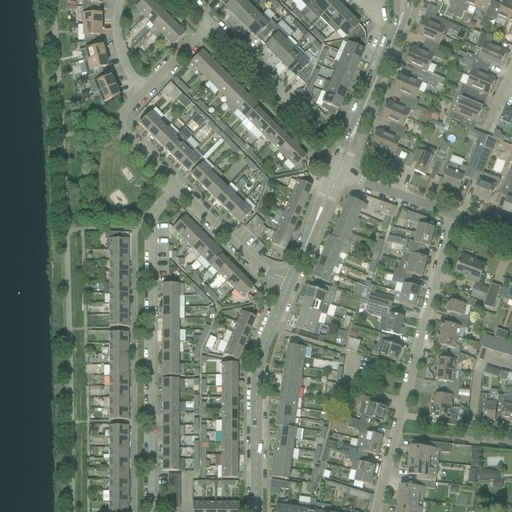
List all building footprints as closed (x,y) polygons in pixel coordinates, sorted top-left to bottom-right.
[(95,4),(100,5),(101,0),(84,0),(83,8),(83,26),(99,25),(99,14),(94,14),(95,10),(96,10),(96,9),(95,9),(95,4)] [(142,0),(134,8),(144,18),(156,5),(150,0),(142,0)] [(232,14),(244,3),(243,2),(245,0),(221,0),(220,2),(232,14)] [(319,18),(335,2),(332,0),(312,0),(311,2),(311,1),(305,7),(318,20),(319,18)] [(459,5),(461,0),(448,0),(448,1),(450,8),(448,14),(454,16),(454,17),(459,5)] [(476,9),(479,0),(461,0),(459,5),(454,17),(461,20),(464,12),(466,13),(469,6),(476,9)] [(491,0),(479,0),(476,9),(474,12),(480,14),(483,21),(488,23),(490,18),(496,5),(490,3),(491,0)] [(507,22),(511,10),(511,2),(507,0),(504,0),(501,8),(496,5),(490,18),(496,21),(497,18),(507,22)] [(327,26),(342,10),(335,2),(319,18),(327,26)] [(240,22),(251,10),(244,3),(232,14),(240,22)] [(166,15),(156,5),(144,18),(153,27),(166,15)] [(248,29),(259,18),(251,10),(240,22),(248,29)] [(339,29),(350,17),(342,10),(327,26),(334,33),(339,29)] [(259,18),(248,29),(260,42),(275,26),(263,14),(259,18)] [(175,24),(166,15),(153,27),(163,36),(175,24)] [(361,29),(358,25),(350,17),(339,29),(346,37),(347,40),(365,37),(366,36),(361,29)] [(449,30),(451,24),(438,18),(436,24),(424,19),(423,21),(421,20),(418,26),(442,37),(446,38),(449,30)] [(185,33),(175,24),(163,36),(172,46),(185,33)] [(99,37),(99,25),(83,26),(83,41),(82,41),(83,41),(95,40),(95,39),(94,39),(94,37),(99,37)] [(135,35),(141,29),(137,25),(131,32),(135,35)] [(288,37),(276,25),(276,26),(275,26),(260,42),(272,54),(284,42),(288,37)] [(296,29),(301,34),(304,37),(307,34),(299,26),(296,29)] [(418,26),(415,33),(418,33),(417,36),(429,41),(427,46),(439,52),(442,46),(439,45),(442,37),(418,26)] [(315,41),(310,37),(307,34),(304,37),(312,45),(315,41)] [(324,40),(318,34),(315,37),(321,43),(324,40)] [(479,40),(475,48),(481,50),(506,61),(508,54),(506,53),(507,51),(498,47),(495,46),(497,41),(484,35),(482,41),(479,40)] [(358,60),(363,50),(365,45),(366,36),(365,37),(347,40),(348,44),(343,54),(358,60)] [(315,41),(312,45),(319,52),(321,47),(315,41)] [(284,42),(272,54),(280,61),(291,50),(284,42)] [(103,57),(100,46),(79,51),(79,52),(80,52),(82,62),(87,61),(87,60),(103,57)] [(409,47),(406,54),(431,64),(433,58),(436,59),(442,62),(445,55),(439,52),(427,46),(424,51),(412,46),(411,48),(409,47)] [(202,50),(189,63),(199,72),(211,60),(202,50)] [(288,69),(299,57),(291,50),(280,61),(288,69)] [(466,57),(465,60),(466,60),(473,63),(486,68),(488,63),(500,68),(501,66),(503,67),(506,61),(481,50),(478,59),(467,54),(466,57)] [(354,70),(358,60),(343,54),(339,63),(354,70)] [(406,54),(404,60),(406,61),(405,63),(417,68),(415,74),(428,79),(442,85),(444,79),(430,73),(427,72),(431,64),(406,54)] [(106,67),(103,57),(87,60),(87,61),(82,62),(83,62),(87,78),(86,78),(86,79),(87,79),(101,74),(102,73),(101,73),(100,69),(106,67)] [(308,76),(312,68),(307,65),(299,57),(288,69),(305,86),(308,76)] [(211,60),(199,72),(208,82),(220,69),(211,60)] [(350,80),(354,70),(339,63),(335,62),(330,71),(335,73),(350,80)] [(483,74),(486,68),(473,63),(470,69),(473,70),(470,78),(494,88),(497,82),(495,81),(495,79),(483,74)] [(220,69),(208,82),(217,91),(230,78),(220,69)] [(346,90),(350,80),(335,73),(331,83),(346,90)] [(113,86),(109,76),(103,78),(101,74),(87,79),(93,94),(92,94),(93,95),(98,93),(113,86)] [(397,75),(395,81),(419,92),(422,84),(425,85),(428,79),(415,74),(413,79),(400,74),(399,76),(397,75)] [(230,78),(217,91),(227,100),(239,88),(230,78)] [(491,95),(494,88),(470,78),(466,86),(460,83),(457,89),(461,90),(474,96),(476,91),(488,96),(489,94),(491,95)] [(341,100),(346,90),(331,83),(326,81),(322,91),(326,93),(341,100)] [(395,81),(392,88),(394,89),(393,91),(405,96),(403,101),(416,107),(418,101),(416,100),(419,92),(395,81)] [(177,90),(170,83),(166,87),(177,98),(181,94),(177,90)] [(117,97),(113,86),(98,93),(102,103),(117,97)] [(177,98),(166,87),(162,91),(169,98),(173,102),(177,98)] [(239,88),(227,100),(236,109),(249,97),(239,88)] [(462,97),(458,105),(482,116),(485,109),(483,108),(484,106),(472,101),(474,96),(461,90),(459,96),(462,97)] [(331,123),(341,100),(326,93),(320,107),(327,113),(324,117),(331,123)] [(249,97),(236,109),(246,119),(256,108),(257,109),(258,107),(254,103),(249,97)] [(187,100),(182,105),(186,109),(191,104),(187,100)] [(386,102),(383,109),(407,119),(411,111),(413,113),(416,107),(403,101),(401,106),(389,101),(388,103),(386,102)] [(451,113),(449,118),(453,120),(462,124),(464,118),(476,123),(477,121),(479,122),(482,116),(458,105),(454,114),(451,113)] [(511,112),(504,109),(505,107),(505,106),(499,120),(510,125),(511,121),(511,112)] [(246,119),(245,119),(253,127),(264,116),(257,109),(256,108),(246,119)] [(407,119),(383,109),(380,115),(382,116),(381,118),(394,124),(391,129),(393,130),(406,135),(404,134),(407,128),(404,127),(407,119)] [(430,126),(443,130),(445,125),(438,123),(440,114),(427,111),(426,117),(432,119),(430,126)] [(196,115),(191,120),(199,128),(204,123),(207,120),(204,117),(199,112),(196,115)] [(146,132),(158,121),(149,113),(138,124),(146,132)] [(264,116),(253,127),(261,135),(272,124),(264,116)] [(215,128),(211,124),(207,120),(204,123),(212,131),(215,128)] [(155,141),(166,129),(158,121),(146,132),(155,141)] [(272,124),(261,135),(269,143),(280,132),(272,124)] [(225,138),(220,133),(215,128),(212,131),(222,141),(225,138)] [(163,149),(174,137),(166,129),(155,141),(163,149)] [(403,141),(406,135),(393,130),(391,135),(379,130),(378,132),(376,131),(373,137),(397,148),(401,140),(403,141)] [(497,131),(494,138),(503,142),(505,137),(502,136),(500,132),(497,131)] [(182,145),(186,142),(187,140),(179,132),(178,133),(174,137),(163,149),(171,157),(182,146),(182,145)] [(280,132),(269,143),(278,151),(288,140),(280,132)] [(471,180),(475,171),(484,148),(488,137),(487,137),(481,134),(480,134),(466,170),(461,168),(461,167),(450,162),(446,171),(448,172),(443,184),(458,191),(462,181),(464,177),(471,180)] [(397,148),(373,137),(370,144),(372,145),(371,147),(383,152),(383,153),(387,154),(394,156),(399,158),(402,150),(397,148)] [(234,147),(230,142),(225,138),(222,141),(231,150),(234,147)] [(288,140),(278,151),(286,159),(297,148),(288,140)] [(179,165),(190,154),(194,150),(186,142),(182,145),(182,146),(171,157),(179,165)] [(415,155),(412,163),(417,165),(415,172),(425,176),(429,167),(433,157),(423,153),(425,148),(419,146),(415,155)] [(305,157),(297,148),(286,159),(294,168),(305,157)] [(489,202),(498,179),(483,173),(491,152),(484,148),(475,171),(482,173),(478,183),(473,196),(489,202)] [(440,150),(435,163),(441,165),(446,152),(440,150)] [(404,166),(410,168),(415,155),(410,153),(404,166)] [(187,173),(199,162),(190,154),(179,165),(187,173)] [(437,176),(441,165),(435,163),(431,174),(437,176)] [(198,183),(209,172),(201,164),(189,175),(198,183)] [(206,191),(217,180),(222,175),(213,167),(209,172),(198,183),(206,191)] [(268,180),(261,173),(257,176),(262,181),(268,180)] [(214,200),(225,188),(217,180),(206,191),(214,200)] [(311,187),(297,181),(292,191),(307,197),(311,187)] [(222,208),(233,196),(225,188),(214,200),(222,208)] [(302,208),(307,197),(292,191),(288,202),(302,208)] [(511,191),(508,198),(506,202),(503,211),(511,214),(511,191)] [(233,196),(222,208),(230,216),(242,205),(233,196)] [(349,198),(345,208),(360,214),(362,209),(365,210),(367,206),(349,198)] [(252,215),(250,213),(249,212),(254,207),(246,200),(230,216),(239,224),(241,226),(252,215)] [(298,219),(302,208),(288,202),(283,213),(298,219)] [(382,215),(386,204),(380,202),(376,213),(382,215)] [(393,219),(397,207),(386,204),(382,215),(393,219)] [(358,220),(360,214),(345,208),(340,218),(359,226),(360,221),(358,220)] [(407,211),(405,221),(414,223),(417,214),(407,211)] [(293,229),(298,219),(283,213),(279,223),(293,229)] [(177,223),(172,228),(181,238),(194,225),(184,216),(177,223)] [(248,232),(260,220),(256,216),(251,221),(244,228),(248,232)] [(359,226),(340,218),(336,228),(351,234),(354,229),(357,230),(359,226)] [(252,236),(263,224),(260,220),(248,232),(252,236)] [(288,240),(293,229),(279,223),(274,234),(288,240)] [(256,240),(266,230),(262,226),(264,224),(263,224),(252,236),(256,240)] [(419,224),(416,234),(432,238),(435,228),(419,224)] [(194,225),(181,238),(191,247),(203,235),(194,225)] [(349,240),(351,234),(336,228),(332,238),(348,245),(350,246),(352,241),(349,240)] [(430,247),(432,238),(416,234),(410,232),(408,241),(406,241),(405,247),(424,252),(425,246),(430,247)] [(121,240),(121,233),(104,233),(104,240),(109,240),(109,250),(127,250),(127,240),(121,240)] [(284,251),(288,240),(274,234),(270,244),(284,251)] [(203,235),(191,247),(200,256),(212,244),(203,235)] [(398,238),(388,236),(386,242),(387,242),(392,244),(396,245),(398,238)] [(332,238),(330,237),(325,247),(341,254),(343,248),(346,249),(348,245),(332,238)] [(381,249),(383,241),(378,240),(377,244),(371,243),(370,246),(381,249)] [(212,244),(200,256),(209,266),(220,255),(221,255),(222,254),(212,244)] [(378,257),(381,249),(370,246),(368,254),(373,255),(378,257)] [(339,259),(341,254),(325,247),(321,257),(339,265),(341,260),(339,259)] [(425,268),(427,258),(422,257),(424,252),(405,247),(403,253),(404,253),(402,262),(425,268)] [(127,261),(127,250),(109,250),(109,261),(127,261)] [(209,266),(217,274),(228,263),(221,255),(220,255),(209,266)] [(476,260),(462,255),(455,273),(468,278),(468,280),(478,283),(485,266),(475,262),(476,260)] [(339,265),(321,257),(317,267),(332,274),(335,268),(337,269),(339,265)] [(127,272),(127,261),(109,261),(109,272),(127,272)] [(422,277),(425,268),(402,262),(400,271),(395,270),(393,276),(409,280),(410,274),(422,277)] [(228,263),(217,274),(225,282),(236,271),(228,263)] [(330,279),(332,274),(317,267),(313,277),(331,285),(333,280),(330,279)] [(236,271),(225,282),(233,290),(244,279),(236,271)] [(127,283),(127,272),(109,272),(109,283),(127,283)] [(417,298),(420,288),(407,285),(409,280),(393,276),(391,282),(404,285),(401,294),(417,298)] [(253,288),(244,279),(233,290),(242,299),(253,288)] [(511,281),(511,283),(506,281),(502,290),(500,289),(501,287),(491,284),(488,294),(483,306),(493,309),(498,296),(500,297),(511,301),(511,281)] [(127,294),(127,283),(109,283),(109,294),(127,294)] [(188,287),(198,296),(201,293),(192,283),(188,287)] [(177,296),(177,285),(171,284),(161,284),(161,296),(177,296)] [(356,284),(353,295),(361,297),(366,299),(369,288),(364,286),(358,284),(356,284)] [(309,287),(306,298),(330,305),(333,295),(334,296),(336,290),(330,288),(321,285),(319,290),(309,287)] [(488,290),(475,285),(471,297),(484,302),(488,290)] [(415,307),(417,298),(401,294),(396,292),(394,298),(394,299),(395,300),(397,301),(399,302),(399,303),(415,307)] [(370,293),(369,300),(382,303),(384,296),(370,293)] [(127,305),(127,294),(109,294),(109,305),(127,305)] [(177,307),(177,296),(161,296),(161,308),(177,307)] [(464,317),(466,306),(471,307),(472,307),(474,300),(469,299),(459,296),(458,302),(453,301),(453,302),(451,301),(451,303),(448,303),(444,308),(447,310),(447,312),(450,313),(449,318),(450,318),(454,319),(467,322),(468,318),(464,317)] [(401,329),(403,318),(391,315),(387,314),(389,307),(392,307),(392,306),(382,303),(369,300),(361,297),(359,303),(367,306),(366,312),(371,316),(389,321),(386,333),(399,337),(399,335),(402,336),(403,330),(401,329)] [(330,305),(306,298),(302,308),(321,314),(327,316),(330,305)] [(127,316),(127,305),(109,305),(109,316),(127,316)] [(177,319),(177,307),(161,308),(161,319),(177,319)] [(324,326),(327,316),(321,314),(302,308),(299,319),(322,326),(324,326)] [(241,312),(237,321),(236,323),(251,329),(255,318),(241,312)] [(127,327),(127,316),(109,316),(109,327),(117,327),(127,327)] [(177,331),(177,319),(161,319),(161,331),(177,331)] [(299,319),(296,329),(304,332),(302,337),(319,343),(321,336),(319,336),(322,326),(299,319)] [(468,322),(467,322),(454,319),(452,324),(448,323),(448,324),(446,323),(445,326),(442,325),(439,331),(442,332),(441,334),(458,339),(461,328),(466,329),(468,322)] [(246,339),(251,329),(236,323),(232,333),(246,339)] [(351,329),(349,337),(357,340),(359,332),(351,329)] [(202,344),(207,332),(203,330),(198,342),(202,344)] [(177,342),(177,331),(161,331),(161,342),(177,342)] [(127,333),(117,333),(109,333),(109,344),(127,344),(127,333)] [(242,350),(246,339),(232,333),(227,344),(242,350)] [(456,346),(458,339),(441,334),(441,336),(437,336),(438,343),(441,344),(440,346),(442,346),(442,347),(450,349),(450,354),(459,355),(460,347),(456,346)] [(486,349),(490,337),(484,335),(482,344),(481,347),(486,349)] [(397,361),(399,351),(400,349),(401,349),(401,348),(394,346),(396,341),(387,338),(380,336),(377,347),(381,348),(379,356),(397,361)] [(492,351),(496,339),(490,337),(486,349),(492,351)] [(351,352),(355,340),(349,338),(345,350),(351,352)] [(498,353),(502,341),(496,339),(492,351),(498,353)] [(357,354),(360,344),(361,342),(355,340),(351,352),(357,354)] [(504,355),(507,343),(502,341),(498,353),(504,355)] [(177,354),(177,342),(161,342),(161,354),(177,354)] [(127,355),(127,344),(109,344),(108,355),(127,355)] [(237,361),(242,350),(227,344),(223,355),(228,357),(237,361)] [(288,345),(287,355),(304,358),(306,348),(288,345)] [(177,365),(177,354),(161,354),(161,365),(177,365)] [(455,372),(456,364),(461,364),(464,362),(464,356),(459,355),(450,354),(448,354),(447,359),(443,358),(443,359),(441,359),(440,361),(437,361),(435,367),(438,368),(437,370),(455,372)] [(127,366),(127,355),(108,355),(108,366),(127,366)] [(303,368),(304,358),(287,355),(285,366),(303,368)] [(236,364),(226,364),(221,364),(221,375),(236,375),(236,364)] [(183,365),(177,365),(161,365),(161,377),(177,377),(183,377),(183,365)] [(127,376),(127,366),(108,366),(108,376),(127,376)] [(301,378),(303,368),(285,366),(284,376),(301,378)] [(500,371),(487,367),(485,374),(498,378),(500,371)] [(454,380),(455,372),(437,370),(437,372),(434,373),(435,379),(439,379),(438,382),(440,382),(440,383),(445,383),(445,389),(459,390),(460,380),(454,380)] [(500,374),(499,380),(506,381),(507,380),(508,373),(501,372),(500,374)] [(236,387),(236,375),(221,375),(221,387),(236,387)] [(127,387),(127,376),(108,376),(108,387),(127,387)] [(300,388),(301,378),(284,376),(282,386),(300,388)] [(177,380),(171,380),(161,380),(161,391),(177,391),(177,380)] [(298,399),(300,388),(282,386),(281,396),(298,399)] [(127,398),(127,387),(108,387),(108,398),(127,398)] [(236,398),(236,387),(221,387),(221,398),(236,398)] [(458,401),(459,390),(445,389),(444,394),(439,394),(439,395),(437,394),(437,397),(434,396),(431,403),(434,404),(434,406),(451,408),(452,400),(458,401)] [(177,403),(177,391),(161,391),(161,403),(177,403)] [(495,421),(496,417),(498,396),(497,396),(497,397),(490,396),(490,395),(489,395),(479,394),(478,411),(483,412),(483,416),(484,416),(483,418),(486,418),(485,421),(492,424),(493,421),(495,421)] [(297,409),(298,399),(281,396),(279,406),(297,409)] [(383,422),(387,409),(375,406),(376,400),(360,396),(358,403),(362,404),(359,413),(361,416),(366,417),(374,419),(383,422)] [(511,422),(511,396),(509,396),(508,397),(504,396),(498,396),(496,417),(502,418),(502,420),(504,420),(504,423),(510,426),(511,423),(511,422)] [(127,409),(127,398),(108,398),(108,409),(127,409)] [(236,410),(236,398),(221,398),(221,410),(236,410)] [(184,403),(177,403),(161,403),(161,414),(177,414),(184,414),(184,403)] [(295,419),(297,409),(279,406),(278,416),(295,419)] [(451,415),(451,408),(434,406),(434,408),(431,408),(432,415),(435,415),(435,418),(437,418),(437,419),(441,419),(440,425),(455,426),(456,416),(451,415)] [(127,420),(127,409),(108,409),(108,420),(117,420),(127,420)] [(236,421),(236,410),(221,410),(221,421),(236,421)] [(177,426),(177,414),(161,414),(161,426),(177,426)] [(279,427),(294,429),(295,419),(278,416),(276,427),(279,427)] [(350,419),(347,428),(356,430),(358,422),(350,419)] [(236,433),(236,421),(221,421),(221,433),(236,433)] [(127,426),(117,426),(108,426),(108,437),(127,437),(127,426)] [(177,437),(177,426),(161,426),(161,437),(177,437)] [(295,439),(296,429),(294,429),(279,427),(277,437),(295,439)] [(359,434),(358,441),(364,442),(380,446),(383,437),(369,433),(366,432),(366,435),(359,434)] [(236,444),(236,433),(221,433),(221,444),(236,444)] [(127,448),(127,437),(108,437),(108,448),(127,448)] [(177,449),(177,437),(161,437),(161,449),(177,449)] [(293,450),(295,439),(277,437),(276,447),(293,450)] [(341,444),(340,452),(347,454),(353,455),(361,457),(364,458),(365,453),(378,456),(380,446),(364,442),(358,441),(356,448),(350,446),(341,444)] [(434,456),(435,450),(441,451),(440,453),(450,454),(451,445),(419,442),(419,448),(411,447),(409,461),(429,463),(430,456),(434,456)] [(236,456),(236,444),(221,444),(221,456),(236,456)] [(292,460),(293,450),(276,447),(274,457),(292,460)] [(127,459),(127,448),(108,448),(108,459),(127,459)] [(177,460),(177,449),(161,449),(161,460),(177,460)] [(359,463),(361,457),(347,454),(345,460),(353,462),(351,471),(357,472),(373,476),(375,466),(359,463)] [(236,467),(236,456),(221,456),(221,467),(236,467)] [(290,470),(292,460),(274,457),(273,467),(290,470)] [(127,470),(127,459),(108,459),(108,470),(127,470)] [(177,472),(177,462),(177,460),(161,460),(161,472),(177,472)] [(432,477),(433,470),(428,470),(429,463),(409,461),(408,475),(416,476),(415,482),(435,484),(436,477),(432,477)] [(319,468),(317,475),(316,475),(321,477),(323,477),(326,465),(320,463),(320,464),(319,468)] [(236,479),(236,467),(221,467),(221,479),(226,479),(236,479)] [(289,480),(290,470),(273,467),(271,477),(289,480)] [(479,470),(479,480),(493,479),(493,469),(479,470)] [(127,481),(127,470),(108,470),(108,481),(127,481)] [(370,486),(373,476),(357,472),(354,482),(370,486)] [(279,489),(280,482),(271,480),(270,488),(279,489)] [(127,492),(127,481),(108,481),(108,492),(127,492)] [(290,490),(290,489),(291,483),(280,482),(279,489),(290,490)] [(400,486),(398,500),(418,502),(418,501),(419,495),(423,495),(424,489),(435,490),(435,484),(415,482),(415,488),(400,486)] [(344,493),(345,487),(335,484),(333,490),(344,493)] [(449,494),(458,494),(458,486),(450,485),(449,494)] [(354,496),(356,491),(345,487),(344,493),(354,496)] [(371,502),(373,496),(356,491),(354,496),(371,502)] [(127,503),(127,492),(108,492),(108,503),(127,503)] [(417,509),(418,502),(398,500),(397,511),(425,511),(426,510),(417,509)] [(286,511),(287,507),(288,501),(287,501),(281,503),(277,503),(275,511),(286,511)] [(127,511),(127,503),(108,503),(108,511),(127,511)] [(203,511),(203,503),(192,503),(191,511),(203,511)] [(214,511),(215,503),(204,503),(203,503),(203,511),(214,511)] [(226,511),(226,503),(215,503),(214,511),(226,511)] [(238,511),(238,503),(226,503),(226,511),(238,511)] [(308,511),(309,504),(299,503),(298,506),(297,511),(308,511)] [(319,511),(320,505),(310,503),(309,504),(308,511),(319,511)]
